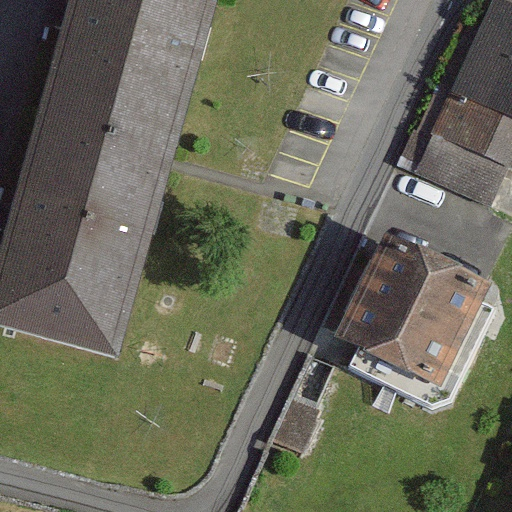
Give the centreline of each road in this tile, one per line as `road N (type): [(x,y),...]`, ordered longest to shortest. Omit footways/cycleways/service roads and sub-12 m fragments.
road 1 (residential): [(450,0),(231,484),(186,511)]
road 2 (residential): [(146,511),(0,476)]
